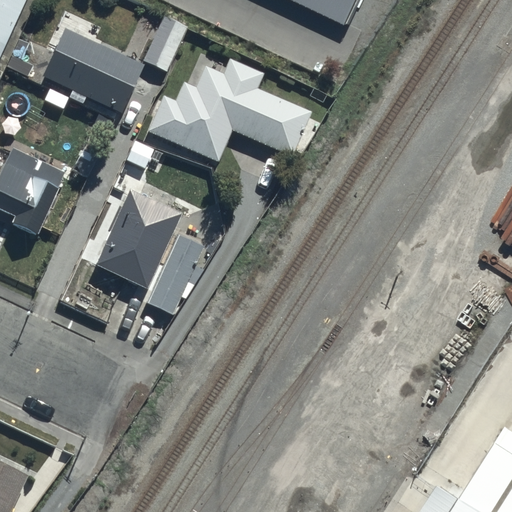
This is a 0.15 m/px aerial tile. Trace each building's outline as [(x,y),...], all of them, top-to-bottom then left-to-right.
[(0,0),(0,64),(28,0),(0,0)] [(298,0),(346,22),(356,0),(298,0)] [(186,31),(162,20),(142,65),(166,76),(186,31)] [(154,76),(62,32),(41,81),(119,118),(130,95),(142,101),(154,76)] [(160,98),(145,133),(216,166),(231,134),(290,161),(310,117),(255,91),(261,77),(228,62),(221,78),(203,69),(193,90),(181,85),(172,104),(160,98)] [(64,177),(11,151),(0,174),(0,224),(34,241),(64,177)] [(178,218),(127,193),(93,270),(145,293),(178,218)] [(201,250),(173,237),(143,307),(171,319),(201,250)] [(0,511),(12,511),(27,481),(0,467),(0,511)] [(401,511),(502,511),(429,467),(401,511)]
